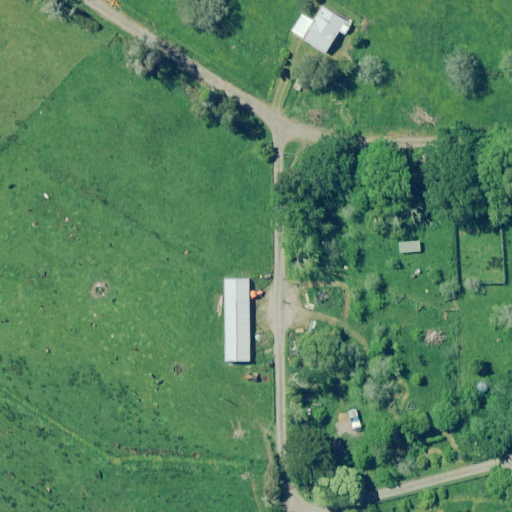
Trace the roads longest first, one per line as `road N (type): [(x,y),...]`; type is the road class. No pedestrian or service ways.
road 1 (unclassified): [(288,511),(277,121),(94,0)]
road 2 (track): [(511,145),(354,142),(277,121)]
